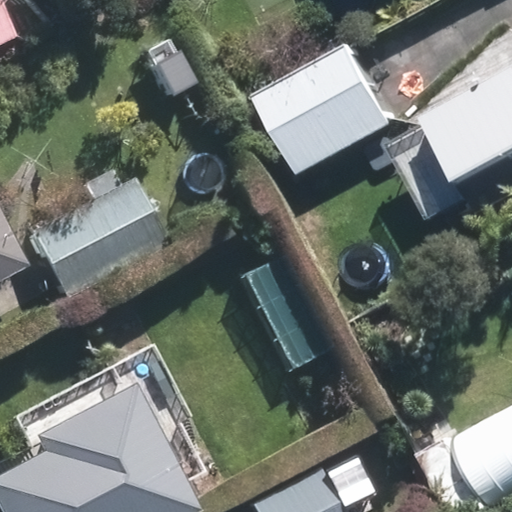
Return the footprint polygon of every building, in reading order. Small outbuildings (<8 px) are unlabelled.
[(355,55),(275,101),(318,175),(397,129),(355,55)] [(494,201),(511,191),(511,88),(420,137),(458,207),(489,190),(494,201)] [(131,193),(35,240),(63,297),(159,250),(131,193)] [(0,282),(14,275),(0,247),(0,282)] [(295,248),(242,274),(292,376),(345,350),(295,248)] [(48,471),(0,494),(0,511),(186,511),(135,410),(41,458),(48,471)] [(332,511),(322,490),(278,511),(332,511)]
